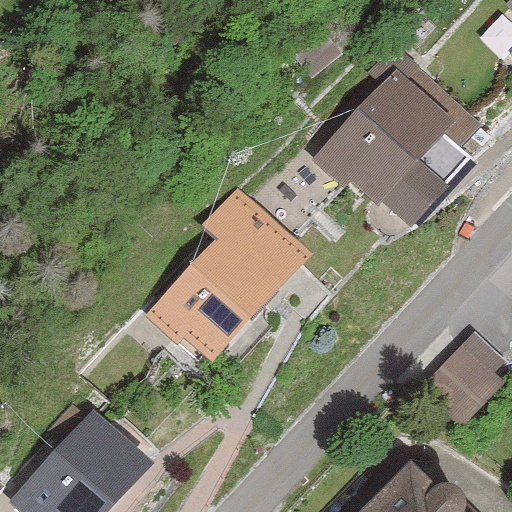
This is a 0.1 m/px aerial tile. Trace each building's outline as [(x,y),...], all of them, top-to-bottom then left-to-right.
[(511,0),(506,0),(492,15),(511,34),(511,0)] [(399,70),(324,156),(412,232),(474,161),(445,136),(458,121),(399,70)] [(283,283),(235,230),(159,298),(208,351),(283,283)] [(507,361),(476,333),(425,388),(455,416),(507,361)] [(98,409),(28,491),(52,511),(102,511),(152,454),(98,409)] [(474,511),(423,453),(355,511),(474,511)]
